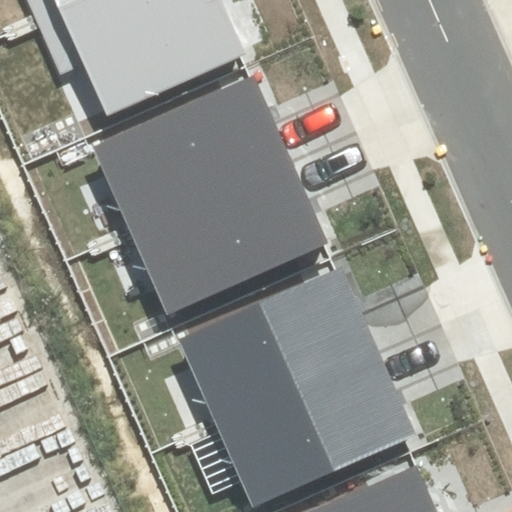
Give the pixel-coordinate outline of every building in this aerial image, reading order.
[(54,0),(60,13),(90,0),(54,0)] [(90,0),(60,13),(103,116),(249,56),(225,0),(90,0)] [(93,144),(132,233),(294,162),(255,74),(93,144)] [(132,233),(168,314),(330,244),(294,162),(132,233)] [(178,343),(212,423),(374,353),(339,274),(178,343)] [(212,423),(247,504),(409,435),(374,353),(212,423)] [(435,511),(415,464),(302,511),(435,511)]
